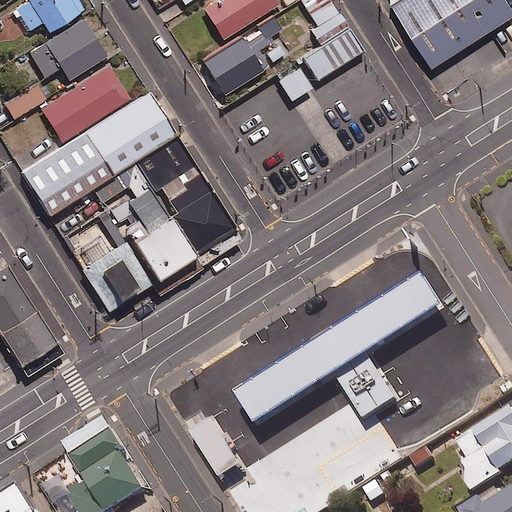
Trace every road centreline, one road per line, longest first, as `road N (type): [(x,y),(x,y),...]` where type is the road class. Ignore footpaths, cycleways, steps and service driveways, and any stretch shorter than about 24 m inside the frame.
road 1 (residential): [(120,0),(283,257)]
road 2 (tertiary): [(283,257),(109,367)]
road 3 (residential): [(109,367),(0,194)]
road 4 (residential): [(415,174),(511,325)]
road 5 (residential): [(454,149),(359,0)]
road 6 (residential): [(202,511),(109,367)]
road 7 (tertiary): [(415,174),(283,257)]
road 8 (tertiary): [(109,367),(0,436)]
